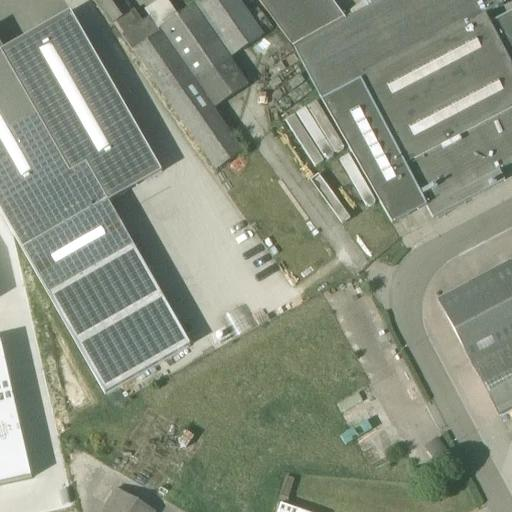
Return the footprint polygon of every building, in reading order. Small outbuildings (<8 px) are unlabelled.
[(215,170),(232,159),(242,151),(213,109),(248,85),(230,58),(262,35),(237,0),(200,0),(160,29),(162,32),(160,33),(148,17),(141,22),(133,10),(130,11),(122,0),(96,0),(133,53),(133,52),(215,170)] [(330,0),(256,0),(294,49),(346,20),(330,0)] [(364,0),(371,8),(349,24),(346,20),(294,49),(321,101),(391,225),(426,206),(432,219),(504,181),(498,170),(511,163),(511,12),(490,24),(485,15),(502,6),(499,0),(364,0)] [(0,211),(48,297),(134,248),(108,203),(161,172),(69,12),(0,51),(0,211)] [(499,417),(500,417),(511,410),(511,261),(438,301),(472,366),(499,417)] [(0,342),(0,486),(31,480),(0,342)] [(101,511),(153,511),(116,489),(101,511)]
